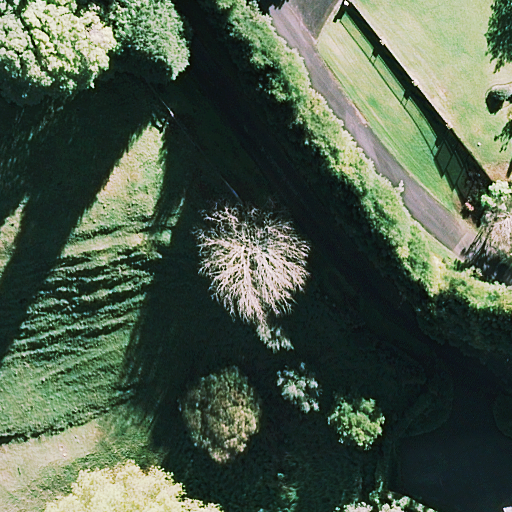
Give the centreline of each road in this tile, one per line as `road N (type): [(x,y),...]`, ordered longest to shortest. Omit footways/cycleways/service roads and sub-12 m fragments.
road 1 (residential): [(149,0),(375,298),(447,344),(511,369)]
road 2 (residential): [(511,274),(492,265),(282,0)]
